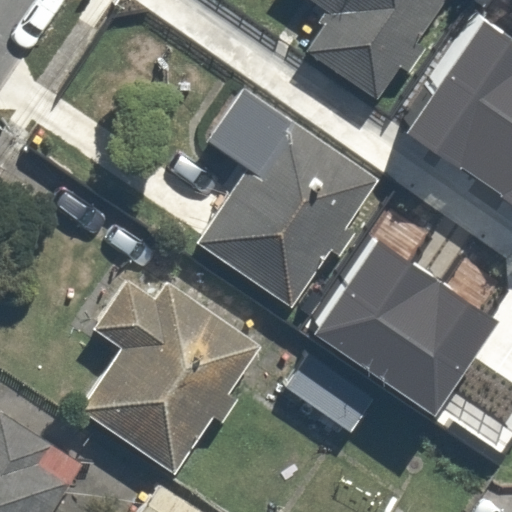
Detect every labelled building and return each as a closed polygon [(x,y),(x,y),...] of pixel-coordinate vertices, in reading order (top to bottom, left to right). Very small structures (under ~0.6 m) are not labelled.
[(366,73),(347,101),(460,174),(511,93),(511,71),(423,14),(432,0),(302,0),(288,22),(366,73)] [(225,71),(193,117),(238,152),(190,219),(279,279),(358,161),(225,71)] [(405,146),(354,218),(452,287),(503,215),(405,146)] [(108,330),(70,390),(167,452),(247,326),(150,264),(120,245),(78,310),(108,330)] [(377,378),(303,334),(275,381),(348,425),(377,378)] [(0,419),(0,511),(19,511),(54,449),(0,419)] [(218,511),(147,468),(122,511),(123,511),(218,511)]
